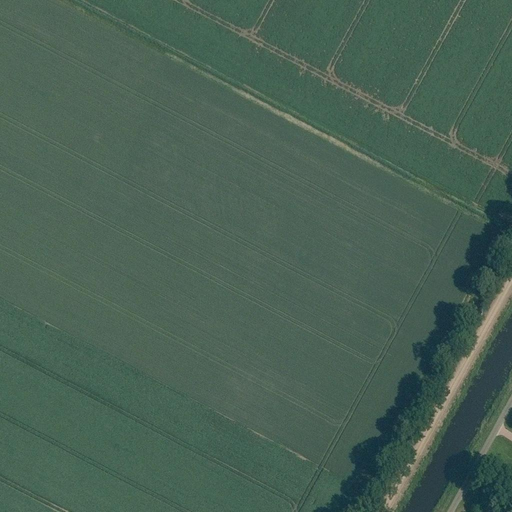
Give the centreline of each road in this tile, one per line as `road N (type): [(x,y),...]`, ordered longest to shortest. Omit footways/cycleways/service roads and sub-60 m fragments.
road 1 (track): [(385,511),(511,282)]
road 2 (unclassified): [(453,511),(511,405)]
